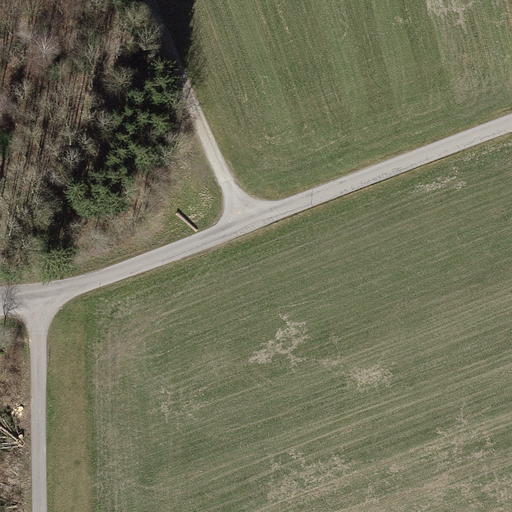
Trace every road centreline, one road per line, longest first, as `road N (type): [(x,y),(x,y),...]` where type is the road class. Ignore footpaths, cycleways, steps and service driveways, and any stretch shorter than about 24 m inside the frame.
road 1 (unclassified): [(511,123),(98,279),(0,296)]
road 2 (track): [(245,222),(144,0)]
road 3 (track): [(37,294),(40,511)]
